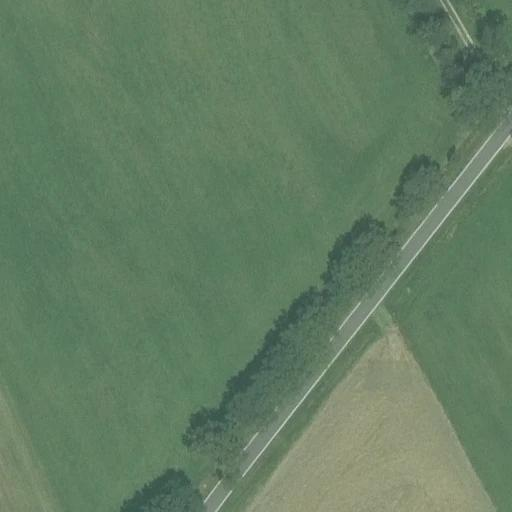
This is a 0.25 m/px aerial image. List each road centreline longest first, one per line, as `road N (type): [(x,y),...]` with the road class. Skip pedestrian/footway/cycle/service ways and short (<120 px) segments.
road 1 (unclassified): [(208,511),(511,122)]
road 2 (track): [(440,0),(511,130)]
